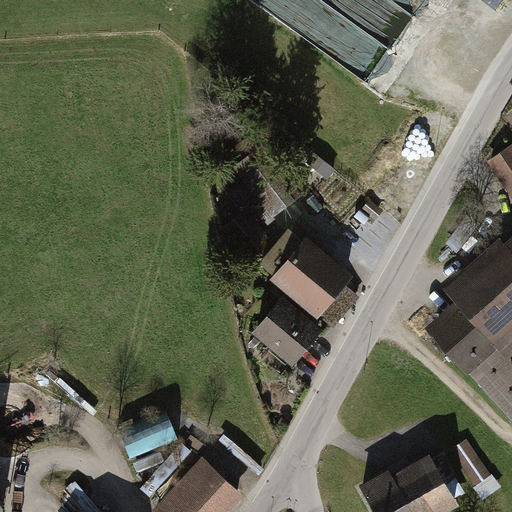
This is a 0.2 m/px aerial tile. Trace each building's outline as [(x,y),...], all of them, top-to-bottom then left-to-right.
[(511,147),(490,162),(511,194),(511,147)] [(248,181),(230,196),(244,213),(223,230),(248,260),(272,241),(255,221),(269,210),(276,219),(294,203),(253,154),(237,168),(248,181)] [(322,176),(313,187),(334,203),(343,192),(322,176)] [(306,241),(291,227),(262,261),(277,274),(275,276),(333,327),(361,296),(350,286),(356,279),(308,238),(306,241)] [(461,301),(428,329),(511,424),(511,358),(509,355),(511,352),(511,242),(509,245),(503,237),(448,285),(461,301)] [(283,302),(256,333),(296,366),(322,335),(283,302)] [(169,410),(123,428),(133,454),(179,436),(169,410)] [(467,438),(451,449),(483,497),(500,486),(467,438)] [(365,486),(378,511),(447,511),(460,505),(430,450),(365,486)] [(204,457),(156,511),(231,511),(247,494),(204,457)]
